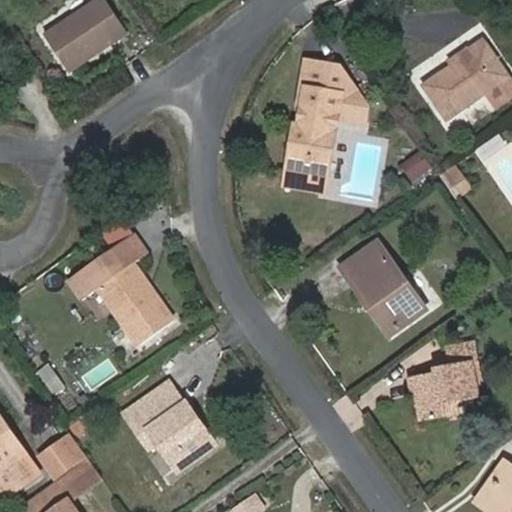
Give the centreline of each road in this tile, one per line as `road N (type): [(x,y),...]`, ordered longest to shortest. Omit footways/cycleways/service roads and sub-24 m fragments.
road 1 (residential): [(236,43),(207,151),(218,250),(243,305),(392,511)]
road 2 (residential): [(236,43),(40,161)]
road 3 (residential): [(4,256),(48,228),(55,193),(40,161)]
